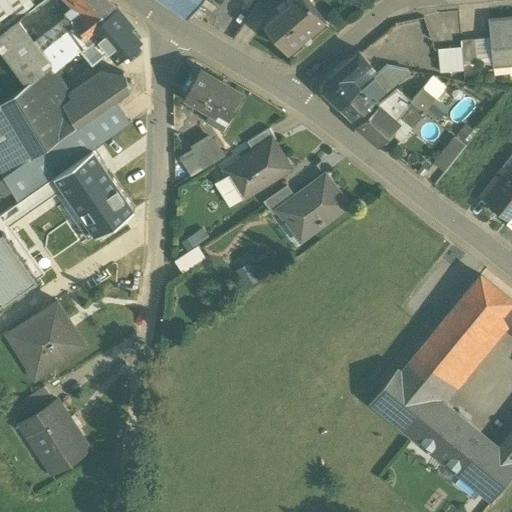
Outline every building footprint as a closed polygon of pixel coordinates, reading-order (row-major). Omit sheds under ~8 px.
[(0,0),(0,34),(16,23),(27,16),(35,10),(27,0),(0,0)] [(27,0),(35,10),(48,0),(27,0)] [(115,11),(106,0),(68,0),(81,16),(93,30),(115,11)] [(160,0),(187,18),(201,0),(160,0)] [(307,0),(288,0),(291,2),(264,26),(289,54),(326,21),(307,0)] [(142,43),(115,11),(93,30),(91,31),(96,37),(126,73),(144,59),(142,43)] [(27,16),(16,23),(22,32),(33,24),(27,16)] [(93,30),(81,16),(41,49),(35,49),(49,70),(53,75),(58,71),(69,62),(89,45),(96,37),(91,31),(93,30)] [(22,32),(16,23),(0,34),(0,51),(25,87),(26,88),(32,84),(49,70),(35,49),(22,32)] [(511,23),(490,25),(493,59),(509,57),(510,65),(511,64),(511,23)] [(475,40),(461,41),(461,47),(463,65),(478,64),(475,40)] [(461,47),(438,49),(440,73),(463,70),(463,65),(461,47)] [(369,65),(359,52),(341,66),(322,82),(322,91),(340,108),(354,95),(359,89),(355,85),(362,80),(365,84),(370,81),(376,75),(367,66),(369,65)] [(102,83),(52,119),(63,138),(114,101),(132,88),(147,78),(144,59),(126,73),(122,76),(102,83)] [(69,62),(58,71),(61,75),(72,66),(69,62)] [(409,71),(387,66),(376,75),(370,81),(383,93),(407,73),(409,71)] [(242,95),(200,71),(195,80),(189,77),(182,89),(188,92),(185,98),(215,116),(218,112),(229,118),(242,95)] [(429,79),(411,101),(424,112),(425,112),(443,90),(429,79)] [(362,80),(355,85),(359,89),(361,88),(365,84),(362,80)] [(383,93),(370,81),(365,84),(361,88),(359,89),(354,95),(366,105),(364,107),(365,108),(383,93)] [(52,119),(32,84),(26,88),(25,87),(0,104),(0,105),(31,160),(61,139),(63,138),(52,119)] [(132,88),(114,101),(120,111),(140,99),(132,88)] [(397,90),(377,105),(396,121),(400,116),(411,101),(397,90)] [(366,105),(354,95),(340,108),(350,118),(364,107),(366,105)] [(63,138),(61,139),(31,160),(3,180),(18,205),(19,204),(93,153),(130,125),(120,111),(114,101),(63,138)] [(424,112),(411,101),(400,116),(413,127),(425,112),(424,112)] [(31,160),(0,105),(0,174),(3,180),(31,160)] [(396,121),(377,105),(356,124),(378,143),(382,139),(385,143),(392,135),(389,132),(398,123),(396,121)] [(268,129),(247,142),(253,152),(271,141),(272,142),(275,139),(268,129)] [(217,136),(182,155),(194,177),(229,158),(217,136)] [(455,137),(436,162),(447,170),(466,145),(455,137)] [(253,152),(225,170),(228,175),(215,183),(230,207),(289,170),(272,142),(271,141),(253,152)] [(93,153),(19,204),(28,216),(56,196),(89,244),(134,213),(93,153)] [(501,168),(481,193),(491,201),(511,176),(501,168)] [(491,201),(489,203),(509,219),(511,215),(511,174),(511,176),(491,201)] [(294,198),(278,210),(278,212),(301,241),(348,206),(324,175),(294,198)] [(286,186),(262,203),(272,216),(278,212),(278,210),(294,198),(286,186)] [(9,229),(28,216),(19,204),(18,205),(1,217),(9,229)] [(0,309),(44,278),(9,229),(0,235),(0,309)] [(196,248),(174,264),(182,276),(204,260),(196,248)] [(245,258),(238,263),(243,269),(250,265),(245,258)] [(511,301),(480,276),(402,373),(435,399),(495,324),(510,306),(511,303),(511,301)] [(57,304),(7,336),(19,355),(27,349),(43,375),(85,348),(57,304)] [(511,307),(510,306),(495,324),(511,337),(511,307)] [(402,373),(397,369),(371,401),(493,500),(511,476),(511,461),(499,451),(435,399),(402,373)] [(42,390),(11,409),(22,426),(52,406),(42,390)] [(22,426),(18,428),(49,477),(87,453),(76,436),(73,438),(64,425),(68,423),(56,404),(52,406),(22,426)] [(511,434),(499,451),(511,461),(511,434)]
